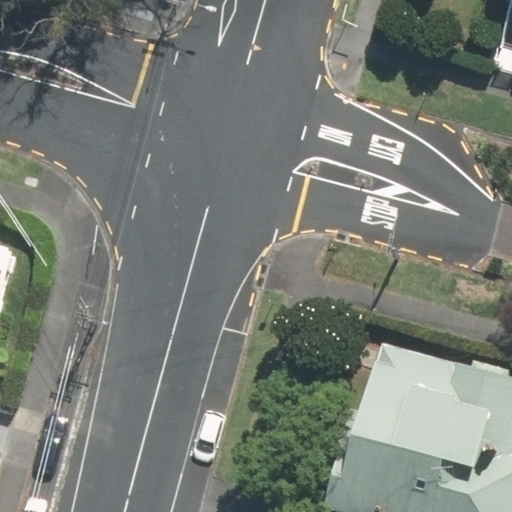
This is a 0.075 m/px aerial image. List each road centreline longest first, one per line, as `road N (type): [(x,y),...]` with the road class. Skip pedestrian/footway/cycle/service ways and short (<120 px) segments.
road 1 (secondary): [(217,174),(126,511)]
road 2 (residential): [(496,225),(456,236),(283,199),(217,174)]
road 3 (residential): [(239,100),(388,151),(496,225)]
road 4 (secondary): [(0,34),(239,100)]
road 5 (secondary): [(217,174),(0,98)]
